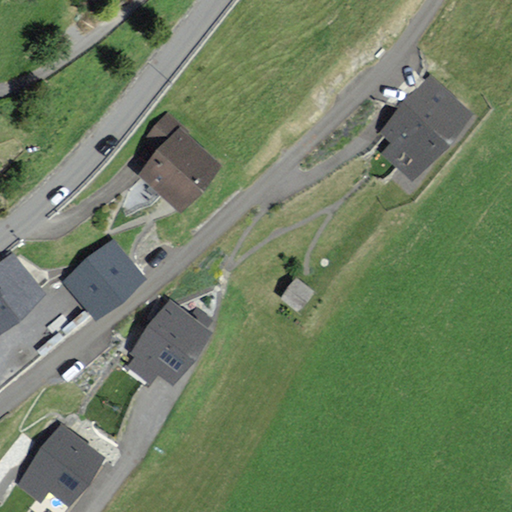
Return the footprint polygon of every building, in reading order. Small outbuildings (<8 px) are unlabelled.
[(470,114),(432,79),(384,132),(395,142),(385,153),(412,177),(470,114)] [(167,118),(146,141),(159,153),(140,174),(178,208),(197,187),(218,164),(180,130),(167,118)] [(141,277),(114,244),(67,281),(94,314),(141,277)] [(25,277),(11,260),(0,269),(0,326),(40,294),(25,277)] [(312,293),(298,281),(283,298),(297,310),(312,293)] [(171,302),(133,352),(139,356),(132,366),(151,381),(160,368),(173,378),(209,331),(171,302)] [(63,429),(21,484),(42,500),(50,489),(68,502),(101,458),(63,429)]
